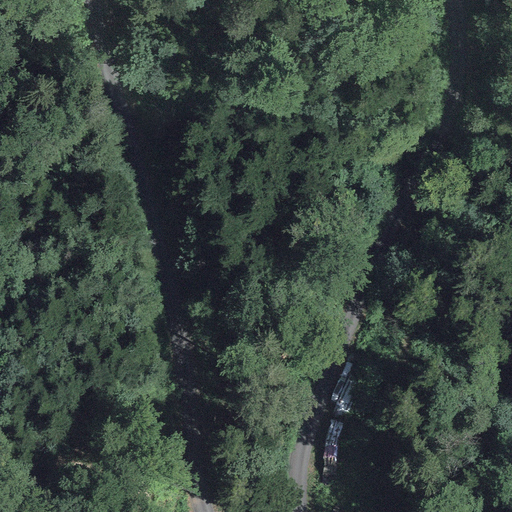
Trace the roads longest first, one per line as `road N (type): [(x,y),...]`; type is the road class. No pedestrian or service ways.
road 1 (track): [(301,511),(313,406),(363,276),(438,137),(458,79),(452,0)]
road 2 (track): [(94,0),(210,511)]
